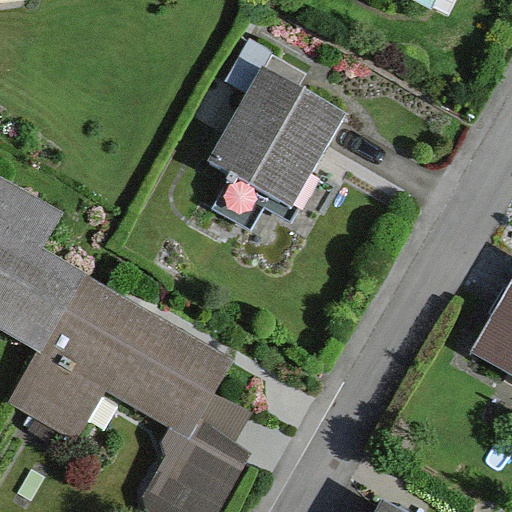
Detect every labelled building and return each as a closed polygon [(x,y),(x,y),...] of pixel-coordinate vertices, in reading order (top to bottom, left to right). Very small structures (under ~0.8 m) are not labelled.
[(394,0),(425,14),(431,0),(394,0)] [(336,119),(255,77),(200,181),(281,223),(336,119)] [(0,341),(31,359),(75,282),(33,258),(55,220),(0,189),(0,341)] [(221,365),(75,282),(31,359),(3,407),(66,443),(93,396),(177,443),(137,511),(211,511),(241,459),(186,427),(221,365)] [(511,286),(470,359),(511,382),(511,286)]
